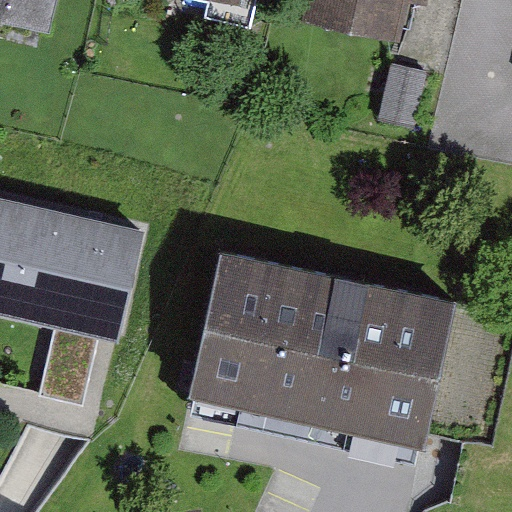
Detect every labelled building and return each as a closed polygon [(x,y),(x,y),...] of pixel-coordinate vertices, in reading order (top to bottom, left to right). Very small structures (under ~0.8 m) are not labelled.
[(0,0),(0,14),(51,26),(56,0),(0,0)] [(427,0),(305,0),(302,15),(401,37),(409,0),(415,0),(427,2),(427,0)] [(428,70),(392,61),(378,118),(414,126),(428,70)] [(0,311),(53,323),(37,392),(83,403),(99,332),(120,337),(145,226),(0,192),(0,311)] [(221,244),(189,387),(424,439),(456,296),(221,244)]
